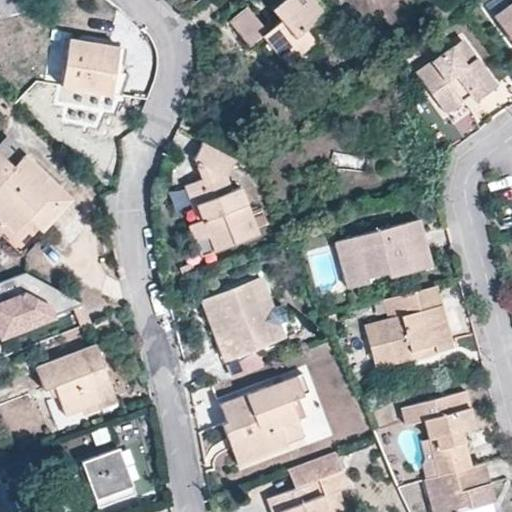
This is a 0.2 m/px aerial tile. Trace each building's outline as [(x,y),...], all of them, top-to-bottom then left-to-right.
[(0,0),(0,20),(36,11),(33,0),(0,0)] [(249,8),(230,22),(249,46),(263,35),(287,65),(317,42),(306,28),(327,11),(317,0),(282,0),(272,8),(281,20),(267,31),(249,8)] [(506,11),(497,0),(482,0),(474,6),(488,25),(494,20),(506,11)] [(494,20),(511,44),(511,6),(506,11),(494,20)] [(70,33),(111,32),(111,12),(69,13),(70,33)] [(61,85),(69,39),(57,36),(50,83),(61,85)] [(121,46),(69,39),(61,85),(61,86),(113,94),(120,49),(121,46)] [(442,115),(459,103),(454,96),(464,89),(469,96),(474,103),(494,88),(460,41),(413,75),(442,115)] [(454,96),(459,103),(469,96),(464,89),(454,96)] [(0,104),(16,120),(24,111),(4,91),(3,92),(0,95),(0,104)] [(8,136),(0,144),(0,219),(14,232),(28,217),(42,230),(72,198),(8,136)] [(237,159),(203,141),(195,158),(202,178),(186,184),(198,221),(189,224),(196,243),(210,237),(215,250),(260,233),(243,187),(232,189),(228,176),(237,159)] [(387,279),(409,273),(406,259),(427,253),(421,230),(337,252),(347,290),(368,285),(367,280),(386,275),(387,279)] [(406,259),(409,273),(431,267),(427,253),(406,259)] [(11,257),(4,265),(8,268),(16,261),(11,257)] [(84,302),(27,271),(0,280),(0,301),(5,316),(0,318),(0,326),(2,333),(84,302)] [(285,337),(263,277),(209,297),(220,327),(213,330),(231,378),(264,366),(257,347),(285,337)] [(452,349),(436,287),(381,301),(386,320),(361,327),(372,369),(412,359),(411,355),(435,348),(437,353),(452,349)] [(213,330),(220,327),(209,297),(202,300),(213,330)] [(109,318),(93,324),(97,334),(112,328),(109,318)] [(97,343),(36,366),(46,389),(56,385),(67,416),(85,409),(86,413),(119,400),(97,343)] [(412,359),(437,353),(435,348),(411,355),(412,359)] [(303,374),(221,403),(227,422),(223,423),(239,466),(288,446),(287,442),(304,436),(298,418),(305,416),(298,396),(310,392),(303,374)] [(440,475),(471,467),(461,429),(476,425),(466,390),(403,405),(407,425),(425,421),(430,440),(438,437),(445,460),(436,462),(440,475)] [(109,427),(94,432),(97,441),(112,435),(109,427)] [(438,437),(430,440),(436,462),(445,460),(438,437)] [(422,467),(425,479),(440,475),(436,462),(430,440),(423,442),(428,460),(422,467)] [(118,448),(83,461),(100,507),(135,493),(118,448)] [(335,451),(288,469),(295,488),(268,498),(272,511),(347,511),(333,473),(341,470),(335,451)] [(495,511),(483,464),(471,467),(440,475),(425,479),(433,511),(495,511)]
